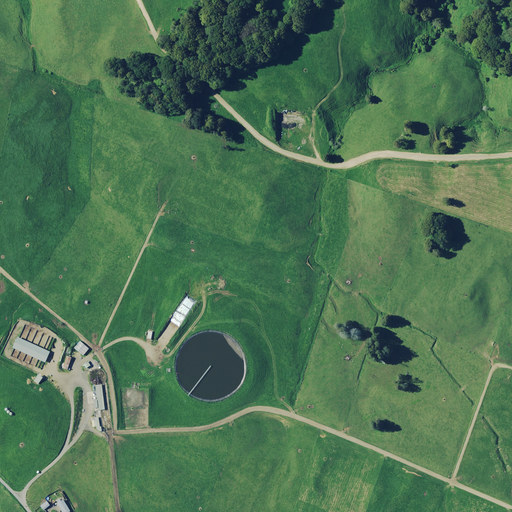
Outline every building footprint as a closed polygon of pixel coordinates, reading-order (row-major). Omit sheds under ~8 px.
[(50,352),(18,337),(13,348),(46,362),(50,352)] [(74,348),(84,356),(90,348),(80,341),(74,348)] [(72,358),(67,356),(63,368),(68,370),(72,358)] [(99,410),(105,409),(102,384),(96,385),(97,400),(94,401),(95,408),(98,408),(99,410)] [(14,413),(7,407),(4,410),(11,416),(14,413)] [(57,504),(62,511),(69,511),(71,511),(64,500),(57,504)] [(44,510),(50,505),(47,501),(41,506),(44,510)]
